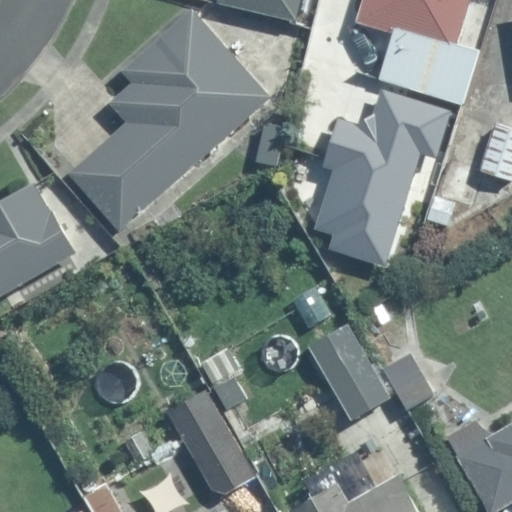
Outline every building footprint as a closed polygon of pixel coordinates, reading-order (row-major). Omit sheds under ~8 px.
[(222,0),(223,0),(295,18),(299,0),(222,0)] [(369,0),(365,18),(395,26),(383,75),(412,82),(402,121),(454,133),(462,99),(470,101),(483,49),(455,42),(465,0),(369,0)] [(273,92),(196,9),(125,67),(136,80),(112,102),(126,117),(70,169),(126,229),(273,92)] [(478,187),(502,195),(507,178),(511,179),(511,123),(500,120),(478,187)] [(0,291),(16,282),(22,292),(72,263),(68,256),(80,248),(37,174),(0,194),(0,291)] [(368,257),(366,254),(331,196),(297,217),(333,278),(368,257)] [(314,345),(318,352),(357,418),(396,395),(353,322),(314,345)] [(380,356),(391,375),(412,412),(456,387),(424,331),(380,356)] [(211,386),(171,407),(218,495),(258,474),(211,386)] [(511,422),(493,434),(482,415),(451,433),(495,511),(511,501),(511,422)] [(292,509),(293,511),(427,511),(403,473),(353,505),(337,480),(292,509)]
